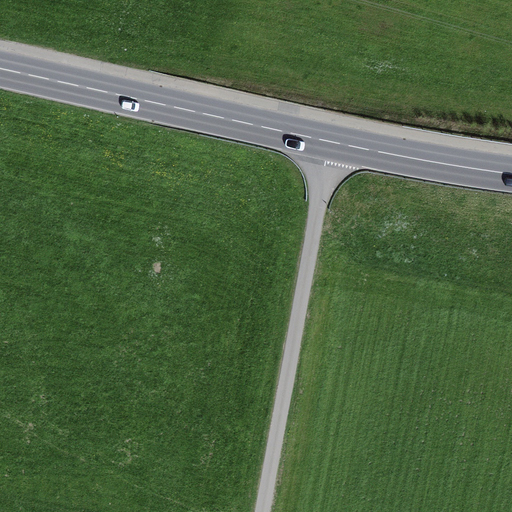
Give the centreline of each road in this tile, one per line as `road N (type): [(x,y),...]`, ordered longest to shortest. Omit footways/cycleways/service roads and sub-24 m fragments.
road 1 (secondary): [(0,68),(511,174)]
road 2 (track): [(271,511),(327,141)]
